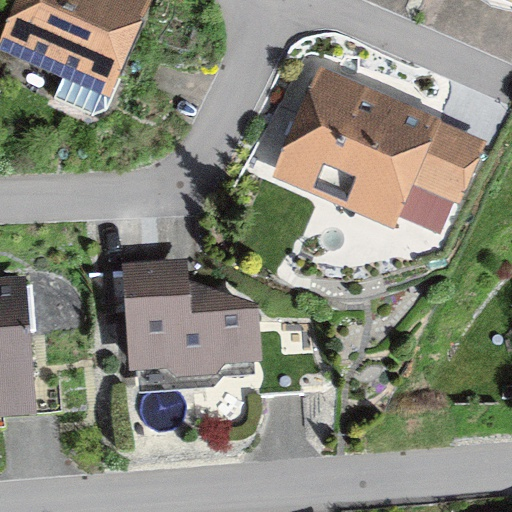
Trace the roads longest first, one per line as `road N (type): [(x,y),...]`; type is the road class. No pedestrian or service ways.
road 1 (residential): [(57,511),(511,473)]
road 2 (residential): [(0,200),(143,191),(193,168),(260,45),(265,0)]
road 3 (unknown): [(267,23),(511,82)]
